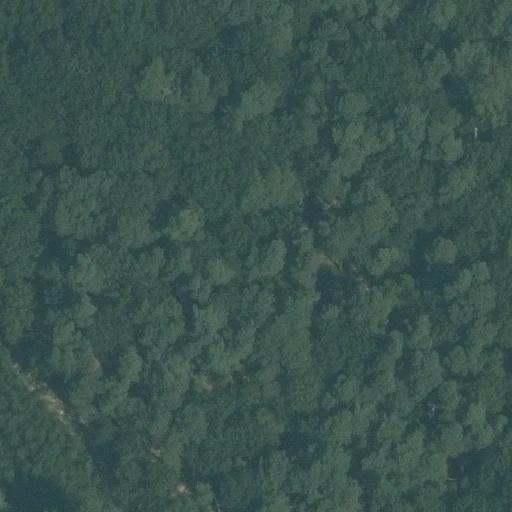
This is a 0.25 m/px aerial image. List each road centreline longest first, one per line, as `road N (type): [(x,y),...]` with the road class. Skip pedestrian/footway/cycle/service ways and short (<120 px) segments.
road 1 (track): [(511,155),(161,511)]
road 2 (track): [(136,511),(0,342)]
road 3 (track): [(403,267),(488,247),(511,224)]
